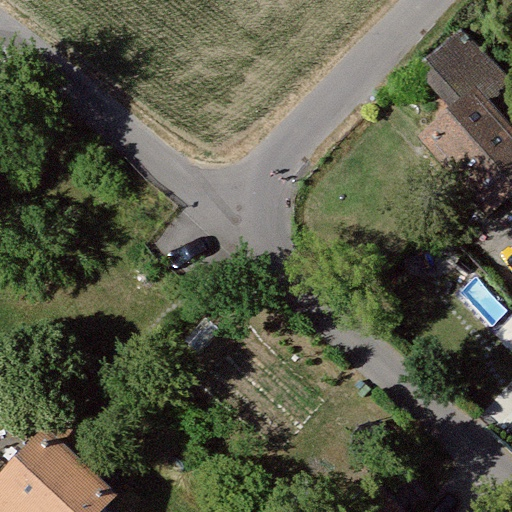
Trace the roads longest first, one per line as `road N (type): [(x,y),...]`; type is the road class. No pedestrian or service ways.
road 1 (residential): [(511,479),(230,219)]
road 2 (residential): [(230,219),(0,22)]
road 3 (residential): [(230,219),(427,0)]
road 4 (unknown): [(256,244),(72,432)]
